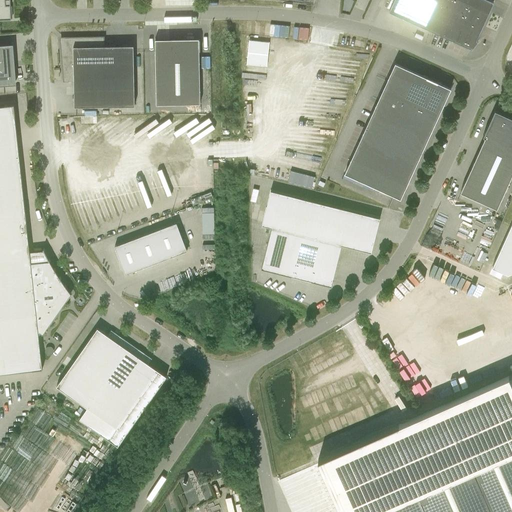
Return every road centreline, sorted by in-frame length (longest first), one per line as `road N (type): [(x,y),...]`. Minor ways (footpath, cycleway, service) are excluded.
road 1 (unclassified): [(485,79),(326,19),(168,10),(40,15)]
road 2 (unclassified): [(40,15),(54,200),(73,251),(120,307),(229,377)]
road 3 (unclassified): [(229,377),(338,318),(395,268),(485,79)]
road 4 (unknown): [(511,350),(465,367),(422,353),(408,314),(465,292)]
road 5 (unclassified): [(138,511),(229,377)]
road 6 (unclassified): [(229,377),(261,451),(273,511)]
